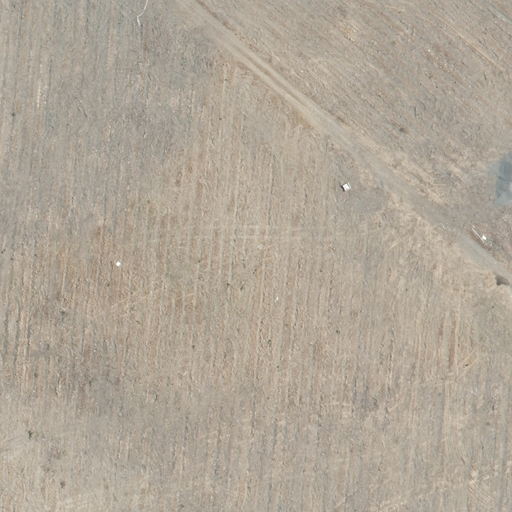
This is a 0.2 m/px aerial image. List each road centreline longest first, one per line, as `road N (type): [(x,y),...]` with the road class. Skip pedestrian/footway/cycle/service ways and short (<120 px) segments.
road 1 (unknown): [(4,0),(405,511)]
road 2 (unknown): [(511,131),(400,0)]
